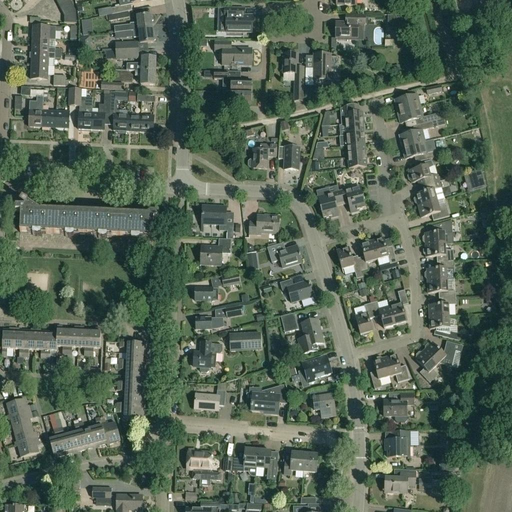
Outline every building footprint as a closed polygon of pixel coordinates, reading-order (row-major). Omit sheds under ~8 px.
[(61,11),(72,5),(69,0),(58,6),(61,11)] [(133,5),(133,4),(146,0),(145,0),(118,0),(121,7),(111,9),(112,15),(132,11),(131,5),(133,5)] [(64,17),(76,12),(72,5),(61,11),(64,17)] [(99,17),(112,15),(111,9),(111,8),(98,10),(99,17)] [(226,34),(252,34),(252,17),(245,17),(245,8),(240,8),(240,10),(224,10),(223,19),(226,19),(226,34)] [(64,17),(64,24),(77,24),(76,12),(64,17)] [(129,19),(128,13),(108,16),(109,22),(129,19)] [(151,16),(137,17),(137,24),(130,25),(114,27),(115,34),(126,32),(138,31),(152,29),(151,22),(153,21),(153,18),(151,17),(151,16)] [(346,16),(346,24),(336,24),(336,40),(358,40),(358,27),(365,27),(365,16),(346,16)] [(407,38),(402,17),(389,17),(388,24),(397,24),(397,38),(407,38)] [(91,21),(81,21),(83,37),(93,36),(91,21)] [(32,40),(49,40),(56,41),(56,32),(62,32),(62,28),(33,27),(32,40)] [(133,38),(134,39),(139,38),(140,44),(154,43),(154,42),(155,41),(155,37),(153,36),(152,29),(138,31),(126,32),(115,34),(115,40),(133,38)] [(91,51),(89,37),(80,39),(81,52),(91,51)] [(49,54),(54,54),(54,50),(55,50),(49,50),(49,41),(56,41),(49,40),(32,40),(32,53),(49,54)] [(251,68),(251,51),(230,50),(230,44),(214,43),(214,53),(222,53),(222,67),(251,68)] [(115,45),(116,52),(138,51),(138,44),(115,45)] [(55,60),(55,59),(54,59),(54,54),(49,54),(32,53),(31,67),(48,68),(48,60),(55,60)] [(303,69),(297,69),(297,55),(283,55),(282,75),(284,75),(294,75),(294,82),(294,83),(303,83),(303,69)] [(305,70),(305,87),(313,87),(313,81),(330,81),(331,56),(313,56),(313,70),(305,70)] [(127,71),(141,72),(155,72),(156,59),(142,58),(141,64),(127,65),(127,71)] [(48,81),(48,68),(31,67),(31,80),(48,81)] [(140,86),(154,86),(155,72),(141,72),(140,86)] [(227,81),(227,73),(214,73),(214,81),(227,81)] [(65,77),(53,76),(53,86),(65,87),(65,77)] [(231,81),(230,93),(250,93),(251,81),(231,81)] [(303,87),(294,87),(294,102),(302,102),(303,102),(303,87)] [(440,87),(426,90),(427,96),(441,93),(440,87)] [(250,93),(230,93),(230,105),(250,105),(250,93)] [(104,106),(99,105),(99,114),(105,114),(110,115),(110,111),(111,96),(110,96),(104,96),(104,106)] [(417,96),(394,102),(397,113),(420,108),(417,96)] [(29,128),(42,128),(43,112),(44,98),(37,98),(36,103),(30,103),(29,128)] [(93,99),(81,98),(81,107),(79,107),(78,130),(91,131),(92,114),(93,99)] [(345,126),(363,125),(362,113),(360,114),(359,106),(340,110),(342,126),(339,126),(339,127),(345,126)] [(420,108),(397,113),(400,125),(415,121),(416,127),(420,126),(422,126),(436,122),(440,121),(439,116),(438,115),(423,119),(420,108)] [(43,112),(42,128),(56,129),(56,112),(43,112)] [(69,113),(56,112),(56,129),(68,130),(69,113)] [(99,114),(92,114),(91,131),(104,132),(104,128),(105,114),(99,114)] [(114,115),(114,132),(119,132),(118,135),(126,135),(126,128),(127,116),(114,115)] [(141,116),(127,116),(126,128),(126,135),(127,135),(127,133),(140,133),(140,128),(141,116)] [(154,117),(141,116),(140,128),(140,133),(153,134),(154,117)] [(422,132),(399,137),(402,149),(425,143),(431,142),(430,141),(427,131),(438,128),(436,122),(422,126),(420,126),(422,132)] [(346,137),(363,135),(363,125),(345,126),(346,137)] [(364,147),(363,135),(346,137),(339,137),(340,148),(347,147),(347,148),(364,147)] [(425,143),(402,149),(404,161),(424,156),(425,162),(445,157),(443,150),(436,152),(434,141),(431,142),(425,143)] [(260,146),(260,151),(253,151),(252,170),(267,170),(267,158),(276,158),(276,147),(260,146)] [(364,147),(347,148),(348,159),(365,158),(364,147)] [(298,172),(299,149),(279,148),(278,160),(285,161),(284,171),(298,172)] [(315,154),(312,162),(323,161),(323,153),(315,154)] [(349,170),(366,169),(365,158),(348,159),(349,170)] [(439,160),(432,163),(435,171),(443,168),(439,160)] [(419,164),(421,169),(408,173),(411,184),(424,181),(425,187),(439,183),(437,176),(430,178),(428,170),(434,167),(431,161),(419,164)] [(439,183),(425,187),(427,192),(414,196),(418,207),(436,202),(433,192),(449,187),(447,181),(439,183)] [(338,193),(341,204),(348,203),(351,215),(358,213),(358,211),(365,210),(359,187),(338,193)] [(341,204),(338,193),(327,195),(326,190),(317,193),(318,198),(320,208),(319,210),(321,212),(323,220),(330,218),(331,220),(338,218),(335,206),(341,204)] [(31,203),(24,198),(18,198),(16,200),(16,208),(15,208),(15,213),(21,213),(20,233),(152,240),(153,220),(159,220),(159,214),(150,214),(150,219),(43,214),(30,205),(31,203)] [(436,202),(418,207),(421,219),(434,215),(435,221),(449,217),(445,206),(438,208),(436,202)] [(233,227),(225,227),(226,208),(203,208),(202,226),(219,227),(219,232),(227,233),(227,241),(231,241),(233,241),(233,227)] [(257,217),(257,224),(249,224),(249,236),(257,237),(257,234),(278,235),(278,234),(281,233),(280,228),(278,229),(279,218),(257,217)] [(435,235),(424,235),(425,247),(445,246),(452,245),(451,227),(452,227),(451,222),(435,227),(435,235)] [(383,239),(371,242),(377,262),(387,259),(389,266),(396,264),(392,250),(386,252),(383,239)] [(200,247),(200,265),(222,266),(222,255),(230,255),(231,241),(227,241),(219,240),(218,248),(200,247)] [(364,258),(358,260),(362,274),(368,272),(366,264),(377,262),(371,242),(360,245),(364,258)] [(282,269),(302,263),(300,255),(299,256),(297,249),(285,252),(283,244),(267,249),(272,264),(280,262),(282,269)] [(445,246),(425,247),(425,259),(439,258),(439,264),(453,261),(453,251),(445,252),(445,246)] [(363,279),(362,274),(358,260),(352,261),(348,249),(336,252),(342,271),(348,270),(349,272),(354,271),(357,281),(363,279)] [(258,271),(256,254),(247,255),(249,272),(258,271)] [(439,270),(446,270),(446,271),(454,270),(453,261),(439,264),(439,270)] [(447,282),(446,271),(446,270),(439,270),(426,271),(427,283),(447,282)] [(223,288),(240,285),(238,274),(221,278),(223,288)] [(308,283),(293,287),(291,281),(280,284),(282,292),(288,291),(292,304),(312,298),(308,283)] [(441,294),(441,300),(456,300),(455,293),(447,293),(447,282),(427,283),(428,295),(441,294)] [(402,287),(404,295),(411,293),(409,285),(402,287)] [(194,296),(195,297),(195,303),(212,303),(218,303),(218,291),(212,290),(195,289),(195,291),(194,292),(194,296)] [(395,327),(406,324),(401,308),(408,306),(404,292),(397,294),(400,305),(390,308),(395,327)] [(428,307),(429,318),(449,317),(448,307),(456,307),(456,300),(441,300),(441,306),(428,307)] [(377,304),(370,305),(374,319),(380,318),(383,330),(395,327),(390,308),(379,311),(377,304)] [(370,305),(351,311),(353,318),(355,318),(360,337),(372,334),(368,321),(374,319),(370,305)] [(225,310),(227,320),(243,317),(241,307),(225,310)] [(294,315),(280,318),(284,330),(288,329),(289,333),(298,331),(294,315)] [(449,317),(429,318),(429,331),(450,329),(449,317)] [(223,319),(196,320),(196,331),(211,331),(216,330),(223,328),(223,319)] [(301,325),(305,338),(297,340),(301,357),(317,353),(317,350),(318,349),(316,346),(323,345),(321,336),(322,336),(322,335),(321,335),(320,331),(321,331),(320,330),(317,321),(301,325)] [(56,353),(57,329),(57,334),(46,333),(45,352),(45,360),(50,360),(50,353),(56,353)] [(68,330),(57,329),(56,353),(57,353),(57,348),(63,349),(62,356),(67,357),(67,349),(68,330)] [(67,349),(67,357),(71,357),(72,349),(78,349),(79,330),(68,330),(67,349)] [(90,331),(79,330),(78,349),(84,350),(84,357),(88,358),(89,350),(90,331)] [(13,351),(14,332),(3,331),(2,358),(6,358),(7,351),(13,351)] [(89,350),(88,358),(93,358),(93,350),(100,350),(101,331),(90,331),(89,350)] [(25,332),(14,332),(13,351),(19,351),(19,359),(23,359),(25,332)] [(23,359),(28,359),(29,352),(35,352),(35,333),(25,332),(23,359)] [(46,333),(35,333),(35,352),(41,352),(41,360),(45,360),(45,352),(46,333)] [(450,333),(450,336),(449,340),(459,342),(461,336),(450,333)] [(261,351),(260,334),(229,336),(230,353),(261,351)] [(432,344),(423,352),(437,367),(439,365),(452,368),(456,353),(461,354),(463,347),(447,343),(443,356),(432,344)] [(127,355),(146,356),(146,345),(120,344),(119,349),(127,349),(127,355)] [(209,370),(211,370),(211,369),(216,369),(217,352),(210,351),(211,345),(201,344),(200,354),(195,354),(193,369),(200,369),(200,372),(201,373),(207,374),(209,372),(209,370)] [(437,367),(423,352),(415,361),(424,370),(419,375),(429,385),(438,376),(433,371),(437,367)] [(145,367),(146,356),(127,355),(126,362),(119,361),(119,366),(126,366),(145,367)] [(396,356),(384,360),(389,379),(395,377),(397,384),(409,381),(405,367),(399,369),(396,356)] [(314,361),(302,365),(308,385),(315,383),(315,380),(330,375),(326,363),(321,365),(319,358),(313,360),(314,361)] [(379,382),(389,379),(384,360),(373,363),(377,375),(371,377),(375,391),(381,389),(379,382)] [(126,366),(119,366),(118,371),(126,371),(126,377),(145,378),(145,367),(126,366)] [(144,389),(145,378),(126,377),(125,383),(118,383),(117,388),(125,388),(144,389)] [(279,405),(286,406),(287,399),(283,386),(261,393),(261,396),(252,395),(251,412),(271,413),(270,416),(278,416),(279,405)] [(144,400),(144,389),(125,388),(117,388),(117,392),(125,393),(125,399),(144,400)] [(194,411),(218,413),(218,407),(224,408),(225,393),(217,392),(216,397),(195,396),(194,411)] [(332,397),(326,398),(325,392),(309,395),(310,400),(313,400),(315,413),(320,412),(321,420),(335,417),(332,397)] [(413,395),(400,396),(400,402),(383,402),(383,418),(395,418),(395,422),(397,424),(405,423),(407,421),(406,406),(413,406),(413,395)] [(143,410),(144,400),(125,399),(124,405),(117,404),(116,409),(124,409),(124,410),(143,410)] [(8,419),(31,413),(29,407),(26,408),(24,401),(6,405),(9,416),(7,417),(8,419)] [(124,409),(116,409),(116,414),(124,414),(124,420),(143,421),(143,410),(124,410),(124,409)] [(13,432),(31,427),(30,420),(32,420),(31,413),(8,419),(8,421),(10,421),(13,432)] [(185,417),(184,423),(193,425),(195,419),(185,417)] [(109,444),(103,424),(101,425),(100,419),(95,421),(97,428),(93,429),(98,447),(106,445),(107,447),(109,447),(109,444)] [(107,423),(103,424),(109,444),(120,441),(115,424),(108,426),(107,423)] [(87,450),(98,447),(93,429),(85,431),(83,424),(79,425),(81,432),(82,432),(87,450)] [(76,453),(87,450),(82,432),(81,432),(79,425),(74,426),(76,434),(71,435),(76,453)] [(15,446),(38,440),(36,433),(33,434),(31,427),(13,432),(16,443),(14,444),(15,446)] [(60,438),(65,456),(76,453),(71,435),(64,437),(62,429),(58,431),(60,438)] [(60,438),(58,431),(53,432),(55,439),(49,441),(54,459),(65,456),(60,438)] [(385,447),(387,447),(388,459),(409,458),(408,433),(393,434),(393,441),(385,441),(385,447)] [(38,440),(15,446),(16,448),(18,447),(21,459),(38,454),(37,447),(39,446),(38,440)] [(197,461),(197,453),(193,453),(193,451),(188,450),(188,452),(187,471),(193,471),(192,480),(200,481),(201,461),(197,461)] [(238,460),(234,460),(233,472),(249,473),(249,475),(250,476),(252,477),(253,478),(256,478),(256,475),(256,469),(258,451),(245,451),(244,460),(238,460)] [(258,451),(256,469),(264,470),(263,478),(268,478),(268,482),(275,482),(277,468),(269,467),(270,452),(258,451)] [(211,453),(197,453),(197,461),(201,461),(200,481),(221,481),(221,474),(213,474),(211,472),(211,453)] [(291,454),(290,464),(285,463),(284,476),(290,476),(290,472),(303,473),(304,455),(291,454)] [(304,455),(303,473),(316,474),(317,456),(304,455)] [(233,473),(233,472),(234,460),(234,459),(224,458),(223,472),(233,473)] [(442,459),(441,471),(455,471),(455,459),(442,459)] [(385,479),(384,494),(406,495),(407,487),(415,487),(415,472),(400,472),(400,480),(385,479)] [(432,480),(419,480),(418,493),(431,493),(431,487),(440,487),(440,482),(432,481),(432,480)] [(110,500),(111,490),(93,489),(92,499),(110,500)] [(185,501),(198,502),(198,495),(186,494),(185,501)] [(116,497),(116,511),(117,511),(116,511),(127,511),(128,511),(142,511),(142,497),(116,497)]
